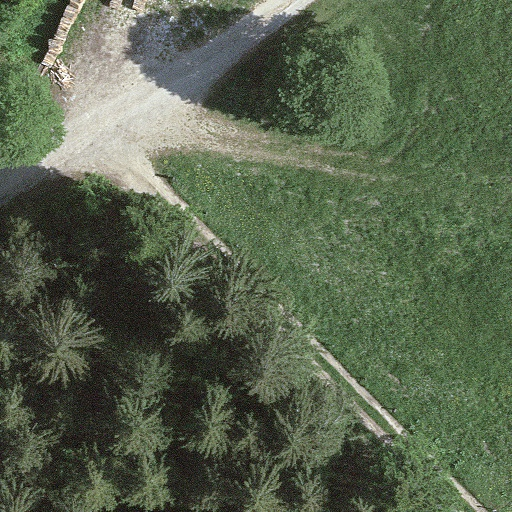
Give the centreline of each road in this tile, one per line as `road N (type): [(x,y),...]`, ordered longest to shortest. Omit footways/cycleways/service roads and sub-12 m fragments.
road 1 (track): [(511,511),(147,142)]
road 2 (track): [(147,142),(302,0)]
road 3 (track): [(0,177),(31,162),(147,142)]
